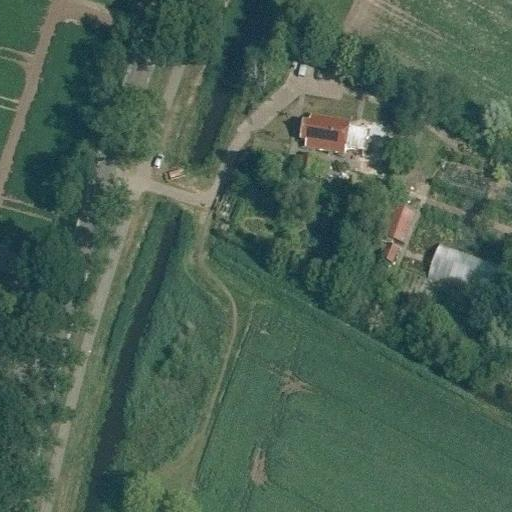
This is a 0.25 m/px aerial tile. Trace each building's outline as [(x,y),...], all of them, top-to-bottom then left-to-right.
[(158,124),(150,148),(158,150),(169,116),(162,113),(158,124)] [(307,144),(306,149),(346,155),(347,149),(361,152),(358,173),(378,176),(386,129),(363,125),(362,131),(350,129),(351,125),(313,119),(312,124),(305,123),(302,143),(307,144)] [(299,176),(313,178),(316,160),(302,157),(299,176)] [(383,238),(404,246),(416,215),(395,207),(383,238)] [(393,265),(399,250),(387,246),(387,248),(383,246),(378,258),(382,259),(381,261),(393,265)] [(504,269),(440,248),(429,280),(493,301),(504,269)]
